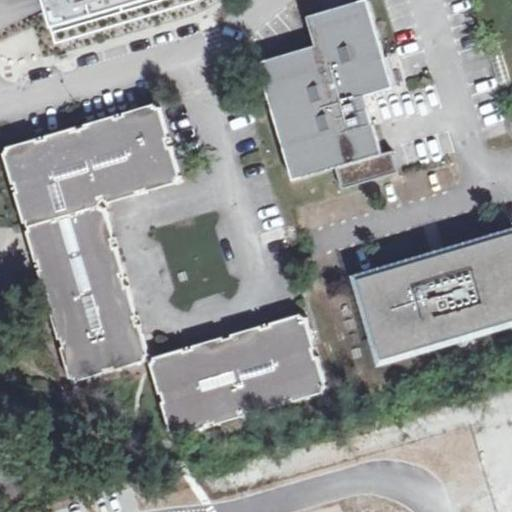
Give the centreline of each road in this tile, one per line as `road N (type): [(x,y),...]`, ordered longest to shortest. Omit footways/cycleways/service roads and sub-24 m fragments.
road 1 (residential): [(0,104),(207,46),(265,0)]
road 2 (residential): [(262,511),(378,475),(417,491),(429,511)]
